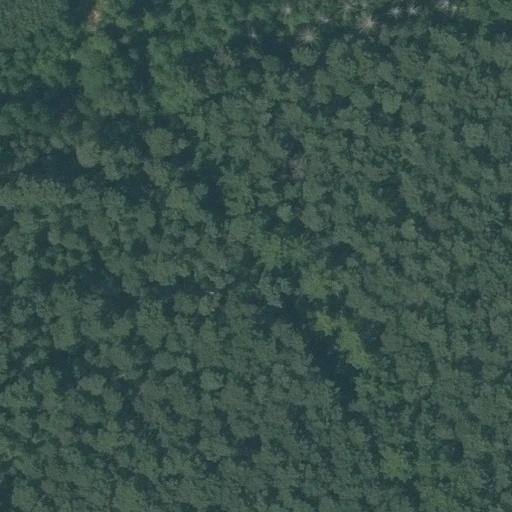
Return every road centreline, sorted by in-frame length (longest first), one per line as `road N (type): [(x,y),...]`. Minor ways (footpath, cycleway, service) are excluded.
road 1 (track): [(431,511),(258,258)]
road 2 (track): [(258,258),(180,143),(178,117),(285,50)]
road 3 (track): [(258,258),(144,326)]
